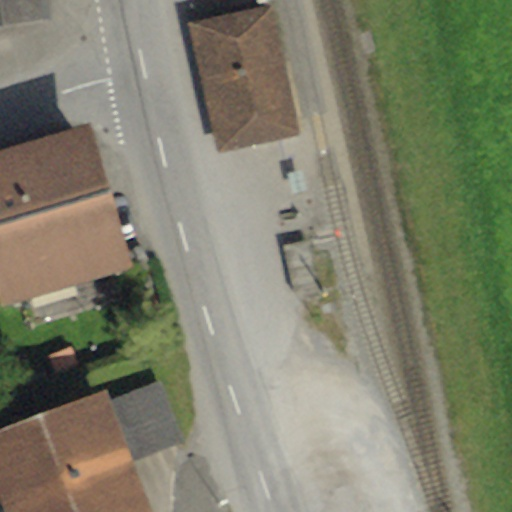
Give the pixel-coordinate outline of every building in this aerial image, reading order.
[(51,0),(0,0),(0,29),(54,21),(51,0)] [(270,6),(188,24),(210,132),(248,124),(253,145),(298,136),(270,6)] [(90,121),(0,147),(0,304),(133,265),(90,121)] [(248,124),(210,132),(215,153),(253,145),(248,124)] [(312,240),(285,245),(296,300),(323,295),(312,240)] [(159,380),(113,398),(136,457),(181,440),(159,380)] [(0,487),(9,511),(143,511),(151,509),(105,389),(0,428),(0,487)]
